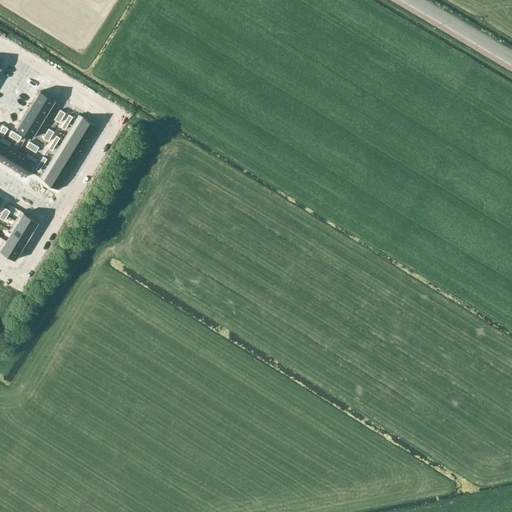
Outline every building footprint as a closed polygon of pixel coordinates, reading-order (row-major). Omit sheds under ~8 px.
[(41,90),(35,100),(50,109),(56,99),(41,90)] [(35,100),(29,109),(44,118),(50,109),(35,100)] [(29,109),(23,119),(38,128),(44,118),(29,109)] [(79,114),(73,125),(91,136),(98,125),(79,114)] [(23,119),(17,128),(32,137),(38,128),(23,119)] [(4,125),(0,130),(5,133),(8,128),(4,125)] [(73,125),(66,135),(85,146),(91,136),(73,125)] [(66,135),(60,146),(78,157),(85,146),(66,135)] [(0,140),(0,160),(1,161),(10,146),(11,143),(2,137),(0,140)] [(10,146),(1,161),(9,166),(18,151),(10,146)] [(60,146),(53,156),(72,168),(78,157),(60,146)] [(18,151),(9,166),(17,171),(26,156),(18,151)] [(26,156),(17,171),(26,176),(37,159),(28,153),(26,156)] [(53,156),(47,167),(65,178),(72,168),(53,156)] [(47,167),(40,177),(59,189),(65,178),(47,167)] [(21,210),(15,220),(33,231),(39,221),(21,210)] [(15,220),(10,229),(27,240),(33,231),(15,220)] [(4,238),(4,239),(21,250),(27,240),(10,229),(9,230),(12,231),(7,240),(4,238)] [(4,239),(0,245),(0,249),(16,259),(21,250),(4,239)] [(5,288),(0,296),(0,307),(1,309),(0,311),(0,318),(5,322),(12,311),(7,308),(15,294),(5,288)]
